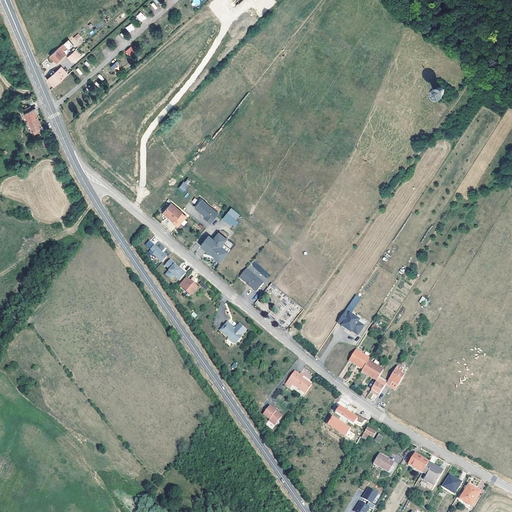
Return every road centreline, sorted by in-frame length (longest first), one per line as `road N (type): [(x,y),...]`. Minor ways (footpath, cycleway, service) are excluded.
road 1 (residential): [(79,172),(346,393),(511,488)]
road 2 (secondary): [(305,511),(79,172)]
road 3 (track): [(283,340),(468,84),(501,0)]
road 4 (secondary): [(79,172),(4,0)]
